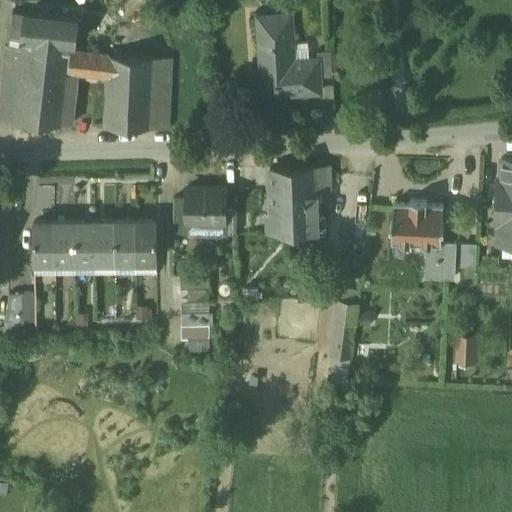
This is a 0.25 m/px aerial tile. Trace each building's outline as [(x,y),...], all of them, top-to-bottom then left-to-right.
[(79,18),(13,10),(9,45),(22,47),(23,37),(73,43),(76,43),(79,18)] [(295,92),(294,67),(291,14),(258,16),(262,94),(295,92)] [(9,45),(7,45),(0,95),(0,119),(72,123),(80,73),(106,77),(103,124),(169,127),(173,57),(109,54),(108,57),(72,53),(73,43),(23,37),(22,47),(9,45)] [(330,49),(316,50),(317,65),(319,65),(320,76),(332,75),(330,49)] [(294,67),(295,92),(321,91),(320,76),(319,65),(317,65),(294,67)] [(511,157),(501,157),(500,193),(494,193),(493,204),(499,205),(497,242),(511,242),(511,157)] [(329,165),(269,167),(271,214),(267,214),(267,231),(325,231),(325,213),(317,213),(317,188),(330,188),(329,165)] [(225,187),(186,186),(186,196),(186,220),(187,220),(223,221),(224,221),(225,209),(225,187)] [(186,196),(174,196),(173,232),(187,232),(187,220),(186,220),(186,196)] [(426,203),(426,199),(415,198),(415,199),(410,198),(410,202),(395,201),(393,201),(392,220),(390,220),(390,222),(392,222),(391,241),(393,241),(427,243),(439,243),(439,244),(441,244),(441,240),(442,225),(444,225),(444,222),(442,222),(443,203),(441,203),(426,203)] [(236,209),(225,209),(224,221),(223,221),(223,232),(236,233),(236,209)] [(116,261),(115,220),(94,221),(94,261),(116,261)] [(136,260),(136,220),(115,220),(116,261),(136,260)] [(156,260),(155,220),(136,220),(136,260),(156,260)] [(55,261),(54,221),(33,221),(33,262),(55,261)] [(74,261),(74,221),(54,221),(55,261),(74,261)] [(94,261),(94,221),(74,221),(74,261),(94,261)] [(460,239),(461,263),(477,262),(476,239),(460,239)] [(455,240),(441,240),(441,244),(439,244),(439,243),(427,243),(425,275),(454,276),(455,240)] [(207,275),(179,275),(179,287),(207,287),(207,275)] [(207,288),(186,288),(186,299),(207,299),(207,288)] [(347,301),(336,300),(330,353),(351,356),(359,289),(348,288),(347,301)] [(22,293),(9,293),(3,332),(17,331),(17,327),(17,313),(22,312),(22,293)] [(37,326),(36,293),(22,293),(22,312),(17,313),(17,327),(37,326)] [(186,299),(180,299),(180,312),(208,312),(208,299),(207,299),(186,299)] [(182,336),(212,334),(211,321),(181,323),(182,336)] [(477,336),(456,335),(455,363),(476,364),(477,336)]
